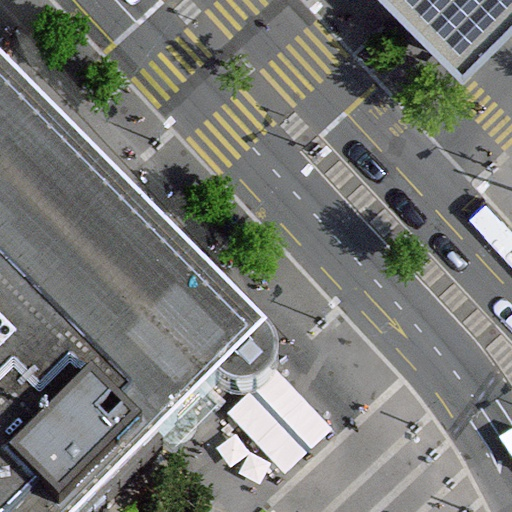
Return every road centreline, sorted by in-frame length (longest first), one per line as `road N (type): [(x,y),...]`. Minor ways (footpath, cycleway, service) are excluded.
road 1 (primary): [(115,0),(432,345),(511,458)]
road 2 (primary): [(511,293),(239,0)]
